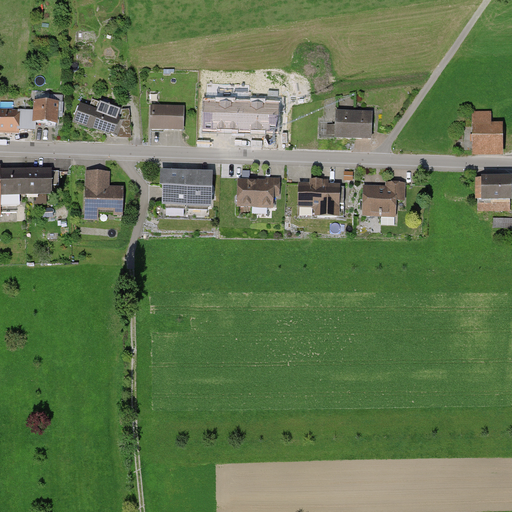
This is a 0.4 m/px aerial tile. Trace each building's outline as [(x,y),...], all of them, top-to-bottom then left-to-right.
[(36,94),(36,102),(50,102),(50,94),(36,94)] [(83,106),(76,125),(115,138),(122,119),(116,117),(118,110),(93,101),(90,108),(83,106)] [(279,104),(206,103),(205,130),(278,132),(279,104)] [(36,112),(0,110),(0,133),(20,134),(20,132),(35,132),(36,124),(59,125),(60,105),(36,104),(36,112)] [(153,107),(152,132),(184,133),(185,108),(153,107)] [(339,112),(337,140),(372,141),(374,114),(339,112)] [(474,114),(474,150),(502,150),(502,127),(491,127),(491,114),(474,114)] [(26,195),(26,172),(0,172),(0,213),(1,213),(1,207),(18,207),(20,204),(20,195),(26,195)] [(59,186),(59,172),(26,172),(26,195),(51,195),(51,187),(59,186)] [(87,174),(86,210),(115,211),(115,216),(123,216),(124,189),(103,189),(103,174),(87,174)] [(165,193),(165,205),(210,206),(210,196),(212,196),(214,194),(214,188),(212,186),(210,186),(211,176),(163,175),(163,183),(161,184),(161,189),(165,193)] [(257,182),(239,182),(239,196),(238,196),(237,198),(236,202),(238,204),(239,204),(239,207),(255,208),(255,204),(262,204),(262,208),(272,208),(273,196),(279,196),(280,181),(266,180),(266,185),(257,185),(257,182)] [(511,180),(478,180),(478,211),(511,211),(511,180)] [(300,216),(338,218),(338,206),(344,206),(345,187),(322,187),(322,182),(311,182),(311,187),(301,186),(300,216)] [(365,189),(364,215),(382,216),(382,224),(395,224),(396,201),(403,202),(404,185),(388,184),(388,189),(365,189)] [(511,228),(511,219),(494,220),(494,228),(511,228)]
